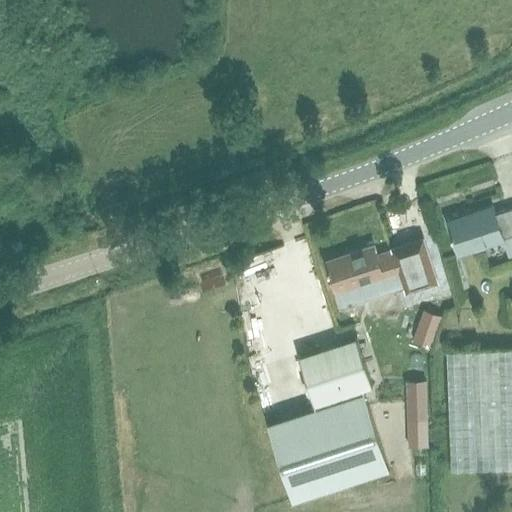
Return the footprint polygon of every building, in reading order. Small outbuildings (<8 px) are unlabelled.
[(474,216),(449,224),(458,252),(505,237),(511,234),(511,207),(508,208),(496,212),(493,204),(472,211),(474,216)] [(326,259),(332,278),(335,289),(380,274),(382,278),(400,272),(393,249),(378,254),(374,243),(350,251),(351,254),(327,262),(327,259),(326,259)] [(208,281),(226,276),(222,261),(204,266),(208,281)] [(442,314),(424,308),(413,339),(431,345),(442,314)] [(372,384),(357,336),(299,355),(314,403),(363,387),(372,384)] [(511,347),(446,350),(450,470),(511,467),(511,347)] [(408,421),(425,420),(427,420),(426,378),(407,379),(408,421)] [(389,469),(363,387),(314,403),(315,405),(267,421),(280,461),(293,500),(389,469)]
